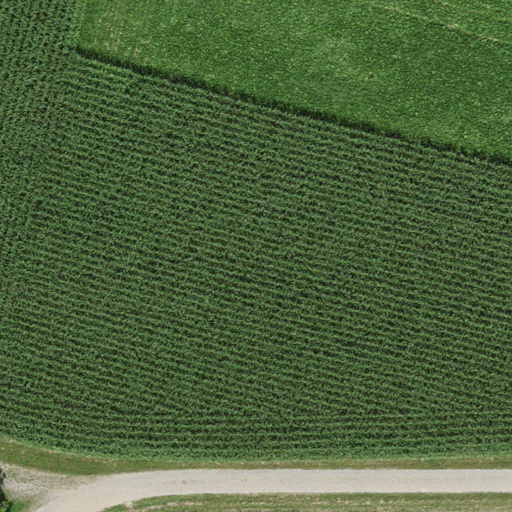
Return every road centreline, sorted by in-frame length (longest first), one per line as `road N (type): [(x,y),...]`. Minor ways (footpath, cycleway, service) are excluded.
road 1 (track): [(56,511),(139,485),(511,481)]
road 2 (track): [(0,474),(40,484),(139,485)]
